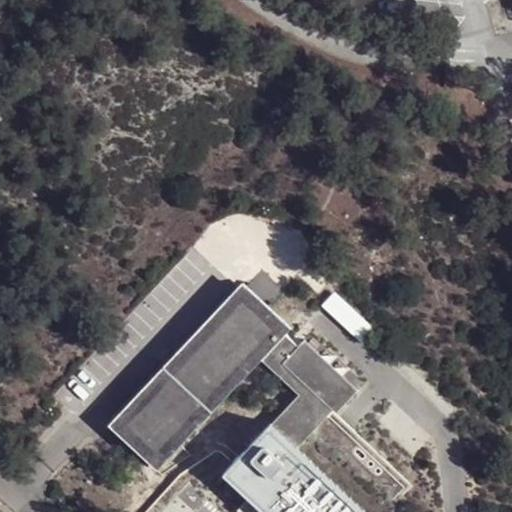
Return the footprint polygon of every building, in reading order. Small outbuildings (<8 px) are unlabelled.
[(121,431),(245,295),(239,291),(108,435),(121,431)] [(257,511),(356,511),(298,458),(335,419),(341,419),(357,402),(304,350),(299,354),(284,340),(287,334),(245,295),(121,431),(161,472),(212,414),(220,421),(253,454),(225,482),(257,511)] [(161,472),(162,485),(220,421),(212,414),(161,472)] [(121,431),(108,435),(111,438),(158,482),(162,485),(161,472),(158,471),(122,433),(121,431)] [(372,511),(399,511),(392,505),(409,486),(381,462),(370,475),(362,468),(345,488),(372,511)]
